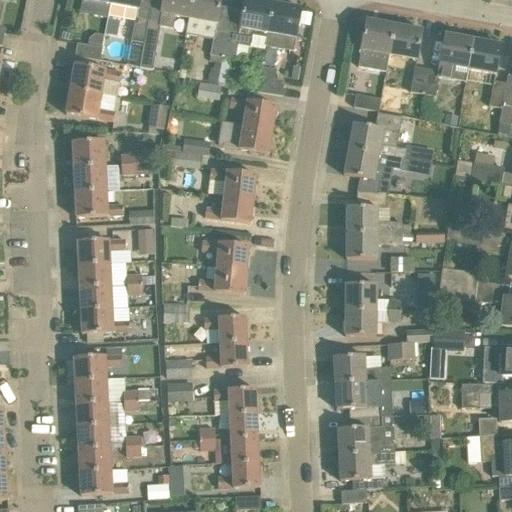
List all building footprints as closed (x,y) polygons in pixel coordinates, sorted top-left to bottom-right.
[(82,0),(82,1),(97,3),(94,15),(108,18),(110,6),(111,6),(111,0),(82,0)] [(111,0),(111,6),(112,6),(109,17),(135,22),(136,18),(137,11),(138,11),(140,0),(111,0)] [(144,45),(143,52),(156,54),(161,29),(173,31),(176,17),(190,20),(193,0),(164,0),(161,22),(150,20),(144,45)] [(222,65),(227,35),(216,32),(221,0),(193,0),(190,20),(187,36),(213,41),(209,63),(222,65)] [(249,48),(250,48),(253,32),(256,32),(255,40),(267,42),(273,5),(245,0),(243,11),(238,37),(227,35),(222,65),(220,72),(218,87),(218,88),(221,88),(225,89),(231,61),(246,63),(249,48)] [(294,53),(302,10),(273,5),(267,42),(266,48),(294,53)] [(310,27),(312,15),(302,13),(300,26),(310,27)] [(118,36),(121,21),(110,18),(106,33),(118,36)] [(144,45),(149,20),(136,18),(135,22),(131,43),(144,45)] [(394,27),(367,22),(358,68),(386,73),(389,57),(394,27)] [(394,27),(389,57),(418,62),(423,32),(394,27)] [(95,35),(89,40),(88,47),(101,50),(104,37),(95,35)] [(468,72),(474,41),(446,36),(439,73),(428,71),(423,96),(435,98),(438,79),(466,84),(468,72)] [(474,41),(468,72),(496,77),(502,46),(474,41)] [(103,50),(101,50),(88,47),(78,46),(75,59),(100,63),(103,50)] [(122,74),(75,66),(71,91),(103,96),(106,82),(120,84),(122,74)] [(294,68),(291,81),(298,83),(301,69),(294,68)] [(423,96),(428,71),(415,69),(411,94),(423,96)] [(214,71),(211,70),(208,85),(218,87),(220,72),(214,71)] [(511,78),(508,77),(506,85),(502,111),(500,125),(511,127),(511,126),(511,78)] [(284,85),(265,82),(259,81),(257,94),(282,98),(284,85)] [(506,85),(494,83),(490,109),(502,111),(506,85)] [(197,99),(219,103),(221,88),(218,88),(200,85),(197,99)] [(115,114),(101,112),(103,96),(71,91),(66,116),(113,124),(115,114)] [(381,105),(382,101),(356,97),(354,109),(378,114),(381,105)] [(243,127),(273,133),(277,108),(231,100),(229,110),(246,113),(243,127)] [(168,109),(152,106),(148,129),(164,131),(168,109)] [(402,161),(415,163),(417,153),(405,151),(397,149),(402,119),(385,116),(379,115),(378,115),(375,130),(354,126),(349,151),(402,161)] [(458,118),(446,116),(444,125),(457,127),(458,118)] [(273,133),(243,127),(243,128),(227,125),(227,126),(222,125),(218,145),(223,145),(223,149),(269,156),(273,133)] [(510,138),(511,127),(500,125),(498,136),(510,138)] [(211,145),(185,141),(182,155),(203,158),(209,159),(211,145)] [(105,143),(73,144),(74,169),(106,168),(105,143)] [(415,163),(402,161),(349,151),(344,177),(360,180),(357,194),(378,195),(380,183),(375,182),(377,168),(413,174),(415,163)] [(163,166),(200,172),(203,158),(182,155),(165,152),(163,166)] [(136,167),(136,156),(120,157),(121,167),(136,167)] [(456,177),(472,180),(474,166),(458,163),(457,171),(456,177)] [(474,164),(474,166),(472,180),(490,184),(502,186),(504,170),(474,164)] [(122,177),(151,176),(151,166),(136,167),(121,167),(122,177)] [(106,168),(74,169),(75,195),(107,193),(106,168)] [(226,184),(225,198),(254,201),(257,177),(212,171),(210,182),(226,184)] [(511,187),(504,186),(501,199),(511,201),(511,207),(508,207),(503,228),(511,229),(511,187)] [(107,193),(75,195),(76,220),(124,218),(123,207),(108,208),(107,193)] [(347,235),(403,236),(403,227),(403,224),(379,224),(379,211),(386,211),(386,196),(357,194),(357,209),(347,209),(347,235)] [(254,201),(225,198),(223,212),(207,210),(206,220),(251,226),(254,201)] [(150,212),(140,213),(129,213),(130,227),(154,226),(154,212),(150,212)] [(171,219),(170,228),(188,230),(189,221),(171,219)] [(511,247),(505,247),(507,236),(485,232),(449,226),(446,242),(477,248),(476,254),(511,260),(507,278),(511,278),(511,247)] [(403,236),(411,236),(411,227),(403,227),(403,236)] [(140,250),(152,250),(152,233),(139,234),(140,250)] [(378,248),(402,248),(403,236),(347,235),(347,261),(378,262),(378,248)] [(411,236),(403,236),(402,248),(413,248),(413,236),(411,236)] [(444,236),(416,236),(416,244),(445,244),(444,236)] [(125,241),(78,243),(79,267),(111,265),(110,253),(124,252),(125,252),(125,241)] [(249,248),(203,243),(202,253),(218,255),(217,269),(247,272),(249,248)] [(415,259),(390,260),(390,274),(415,274),(415,259)] [(111,265),(79,267),(80,290),(111,288),(112,288),(111,265)] [(217,269),(216,283),(200,282),(199,293),(244,297),(247,272),(217,269)] [(126,288),(143,287),(142,277),(126,278),(126,288)] [(511,300),(508,300),(509,289),(441,280),(439,298),(504,307),(501,328),(511,329),(511,300)] [(346,312),(402,313),(401,302),(377,302),(377,286),(346,286),(346,312)] [(127,288),(128,298),(143,297),(143,296),(143,287),(127,288)] [(81,313),(113,311),(112,288),(111,288),(80,290),(81,313)] [(189,308),(164,308),(164,325),(188,326),(189,308)] [(81,313),(82,336),(130,333),(129,322),(129,311),(113,311),(81,313)] [(376,324),(402,324),(402,323),(402,313),(346,312),(345,338),(376,339),(376,324)] [(247,344),(246,319),(204,320),(204,331),(220,331),(221,345),(247,344)] [(435,331),(406,333),(406,345),(415,345),(434,344),(435,331)] [(433,352),(463,354),(464,333),(435,331),(434,344),(433,352)] [(206,359),(207,370),(248,369),(247,344),(221,345),(221,358),(206,359)] [(389,363),(416,362),(415,345),(406,345),(388,347),(389,363)] [(485,349),(483,385),(501,386),(501,378),(511,378),(511,350),(502,350),(485,349)] [(122,358),(74,360),(75,383),(107,381),(106,369),(122,368),(122,358)] [(390,370),(365,371),(365,358),(334,359),(336,386),(391,383),(390,370)] [(192,362),(166,363),(166,381),(192,380),(192,362)] [(446,383),(446,373),(433,372),(432,383),(446,383)] [(107,381),(75,383),(76,406),(108,404),(107,381)] [(391,383),(336,386),(337,411),(349,411),(350,420),(385,419),(385,408),(367,409),(367,396),(392,395),(391,383)] [(415,400),(428,399),(427,383),(414,384),(415,400)] [(193,385),(167,386),(168,405),(194,403),(193,385)] [(511,394),(500,395),(500,397),(491,397),(491,386),(462,386),(462,410),(501,410),(501,424),(511,424),(511,394)] [(255,390),(215,393),(216,404),(216,417),(231,416),(257,415),(255,390)] [(138,393),(139,403),(151,402),(150,392),(138,393)] [(138,393),(123,393),(124,403),(139,403),(138,393)] [(139,403),(124,403),(124,414),(139,413),(139,403)] [(108,404),(76,406),(78,429),(109,427),(108,404)] [(232,441),(258,440),(257,415),(231,416),(232,441)] [(393,418),(385,419),(350,420),(350,431),(338,431),(339,457),(395,454),(393,418)] [(439,418),(430,418),(431,441),(440,440),(439,418)] [(498,438),(497,421),(479,421),(480,439),(497,438),(498,438)] [(109,427),(78,429),(79,452),(110,450),(109,427)] [(200,443),(216,442),(215,431),(200,431),(200,443)] [(140,438),(125,440),(126,450),(141,448),(140,438)] [(492,479),(499,479),(511,477),(511,444),(503,445),(503,446),(498,446),(497,438),(480,439),(482,463),(491,463),(492,479)] [(233,466),(259,464),(258,440),(232,441),(233,466)] [(216,442),(200,443),(200,454),(216,453),(216,442)] [(127,459),(141,458),(141,448),(126,450),(127,459)] [(110,450),(79,452),(80,475),(111,473),(110,450)] [(395,454),(339,457),(341,483),(353,482),(354,493),(366,492),(384,491),(383,481),(371,482),(371,467),(396,466),(395,454)] [(259,464),(233,466),(234,478),(219,479),(220,491),(260,489),(259,464)] [(80,475),(81,498),(129,495),(129,485),(112,486),(111,473),(80,475)] [(158,478),(159,487),(169,486),(169,478),(158,478)] [(0,479),(0,502),(8,502),(7,479),(0,479)] [(432,490),(441,490),(441,480),(432,480),(432,490)] [(183,483),(170,484),(169,486),(170,497),(184,496),(183,483)] [(170,497),(169,486),(159,487),(147,488),(148,502),(170,501),(170,497)] [(500,503),(511,501),(511,489),(500,490),(500,503)] [(354,493),(341,493),(342,506),(367,505),(366,492),(354,493)] [(261,498),(241,500),(236,500),(236,511),(248,511),(262,511),(261,498)]
